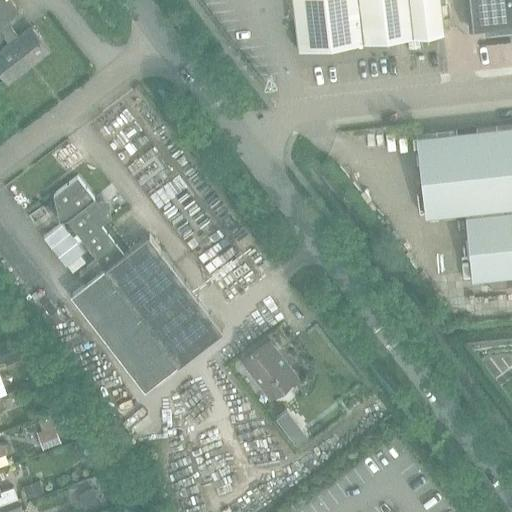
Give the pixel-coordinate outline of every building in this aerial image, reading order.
[(32,26),(18,36),(6,20),(20,10),(11,0),(0,0),(0,32),(9,44),(0,50),(0,71),(8,82),(50,50),(32,26)] [(438,0),(292,0),(297,48),(442,32),(438,0)] [(511,0),(467,0),(471,28),(508,24),(508,23),(511,22),(511,0)] [(472,278),(511,273),(511,124),(417,135),(425,214),(464,210),(472,278)] [(179,159),(151,180),(230,283),(258,261),(228,222),(225,225),(216,214),(207,221),(194,203),(203,196),(187,176),(190,174),(179,159)] [(100,198),(96,201),(94,198),(95,198),(78,175),(53,194),(58,221),(67,219),(79,235),(75,238),(72,234),(53,248),(65,265),(84,250),(78,242),(82,239),(97,258),(78,273),(85,282),(71,293),(145,389),(223,329),(149,233),(123,253),(101,225),(111,218),(109,200),(100,198)] [(244,359),(271,395),(296,375),(270,340),(244,359)] [(240,402),(248,411),(255,406),(247,397),(240,402)] [(50,438),(70,429),(59,405),(39,414),(50,438)] [(93,431),(102,460),(118,456),(109,426),(93,431)] [(0,454),(9,452),(5,442),(0,444),(0,454)] [(85,480),(93,496),(104,490),(97,474),(85,480)] [(0,490),(0,504),(17,498),(13,487),(1,492),(0,490)]
